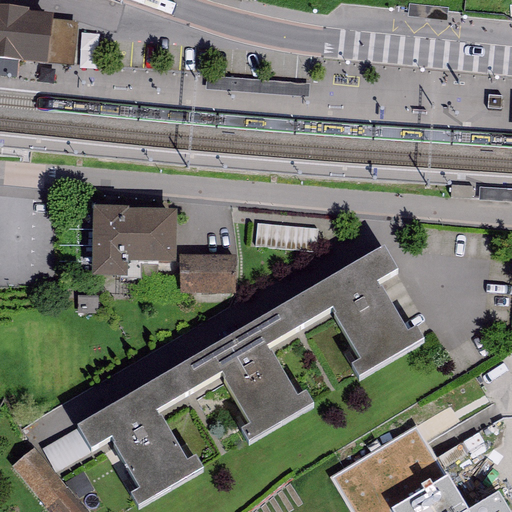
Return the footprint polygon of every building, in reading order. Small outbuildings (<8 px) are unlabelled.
[(448,10),(408,6),(406,18),(447,22),(448,10)] [(0,58),(49,64),(54,14),(0,8),(0,58)] [(214,78),(213,92),(309,100),(310,86),(214,78)] [(511,191),(479,189),(478,202),(511,204),(511,191)] [(177,212),(94,213),(95,280),(128,279),(128,267),(177,267),(177,212)] [(286,308),(300,335),(332,318),(360,367),(352,372),(359,384),(426,346),(418,333),(408,339),(379,289),(399,278),(385,252),(286,308)] [(234,260),(180,260),(180,295),(234,295),(234,260)] [(286,308),(175,372),(191,401),(223,383),(250,431),(242,435),(248,447),(312,411),(306,400),(298,404),(270,353),(300,335),(286,308)] [(191,401),(175,372),(74,430),(90,458),(110,446),(139,496),(132,500),(139,511),(203,476),(195,462),(184,469),(156,418),(191,401)] [(78,511),(36,459),(19,473),(50,511),(78,511)] [(466,511),(448,480),(395,511),(500,511),(495,503),(479,511),(466,511)]
